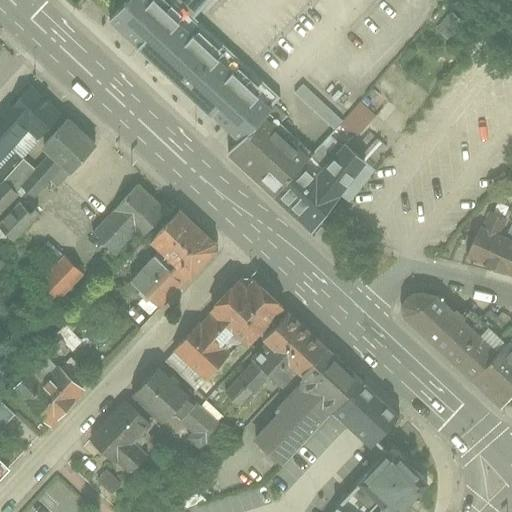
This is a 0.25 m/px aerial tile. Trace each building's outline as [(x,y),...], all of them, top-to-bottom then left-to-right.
[(133,0),(110,25),(236,148),(260,120),(281,97),(195,17),(210,0),(133,0)] [(57,113),(25,86),(0,114),(0,161),(28,129),(36,137),(57,113)] [(376,116),(361,103),(342,125),(356,137),(376,116)] [(58,183),(93,142),(64,117),(37,147),(46,155),(36,167),(27,158),(0,189),(0,229),(13,241),(39,211),(30,203),(51,177),(58,183)] [(236,148),(273,183),(298,156),(260,120),(236,148)] [(371,132),(351,154),(360,162),(381,141),(371,132)] [(275,193),(311,225),(329,205),(325,202),(360,163),(360,162),(351,154),(339,144),(309,178),(298,167),(275,193)] [(143,234),(167,207),(136,181),(93,231),(117,252),(137,229),(143,234)] [(148,243),(187,276),(211,249),(211,239),(177,208),(148,243)] [(511,218),(487,208),(467,254),(511,273),(511,218)] [(159,309),(187,276),(148,243),(120,275),(159,309)] [(82,269),(65,253),(40,281),(57,296),(82,269)] [(189,328),(169,348),(202,379),(224,357),(213,347),(230,329),(243,341),(252,333),(263,344),(219,389),(240,409),(268,379),(277,387),(293,372),(316,347),(242,276),(209,310),(213,313),(194,332),(189,328)] [(501,405),(511,393),(511,346),(502,338),(496,344),(465,315),(459,322),(425,292),(404,314),(501,405)] [(361,380),(330,352),(275,412),(278,415),(256,439),(283,464),(333,410),(361,380)] [(46,429),(84,389),(61,367),(23,406),(46,429)] [(191,398),(159,367),(136,391),(168,421),(191,398)] [(399,415),(361,380),(333,410),(371,446),(399,415)] [(226,425),(199,401),(184,418),(196,429),(190,436),(204,449),(226,425)] [(0,431),(14,417),(0,403),(0,431)] [(124,403),(87,443),(103,458),(108,453),(129,473),(146,455),(130,439),(146,422),(124,403)] [(339,508),(345,511),(370,511),(381,501),(392,511),(399,511),(429,482),(392,448),(336,506),(339,508)] [(0,478),(8,470),(0,462),(0,478)] [(104,470),(96,480),(113,492),(120,482),(104,470)]
